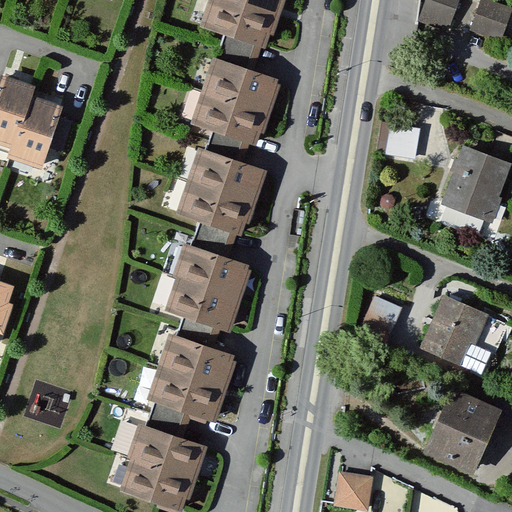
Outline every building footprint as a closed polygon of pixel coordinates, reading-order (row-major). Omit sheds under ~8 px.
[(282,0),(201,0),(191,28),(264,53),(282,0)] [(427,0),(424,19),(455,25),(460,0),(427,0)] [(506,34),(511,9),(511,0),(509,0),(481,0),(475,27),(506,34)] [(278,83),(211,57),(187,121),(253,146),(278,83)] [(57,95),(0,77),(0,144),(8,147),(3,163),(34,172),(57,95)] [(52,142),(67,146),(75,117),(60,112),(52,142)] [(421,125),(392,123),(390,152),(419,154),(421,125)] [(509,166),(457,144),(433,202),(485,224),(509,166)] [(261,172),(194,147),(169,215),(236,239),(261,172)] [(250,269),(182,245),(159,309),(228,333),(250,269)] [(0,320),(12,288),(0,284),(0,320)] [(487,314),(441,296),(419,350),(465,369),(487,314)] [(402,308),(374,299),(365,325),(392,335),(402,308)] [(235,359),(163,334),(140,399),(212,425),(235,359)] [(503,409),(451,387),(422,454),(474,476),(503,409)] [(179,511),(201,447),(138,426),(116,491),(176,511),(179,511)] [(340,472),(334,506),(369,511),(375,478),(340,472)]
